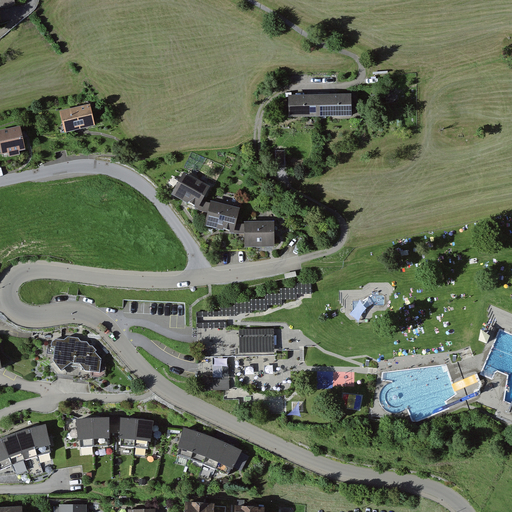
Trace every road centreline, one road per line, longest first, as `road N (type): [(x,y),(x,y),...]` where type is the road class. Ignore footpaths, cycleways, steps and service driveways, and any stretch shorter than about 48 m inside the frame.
road 1 (residential): [(466,511),(428,486),(316,462),(208,412),(160,385),(91,314),(28,315),(8,301)]
road 2 (residential): [(199,279),(343,244),(340,218),(279,184),(259,161),(256,140),(274,93),(339,85)]
road 3 (residential): [(199,279),(181,231),(136,180),(87,165),(0,182)]
road 4 (residential): [(8,301),(11,283),(36,271),(134,282),(199,279)]
road 5 (track): [(339,85),(363,77),(358,62),(245,0)]
road 6 (residential): [(0,415),(49,400),(129,398)]
